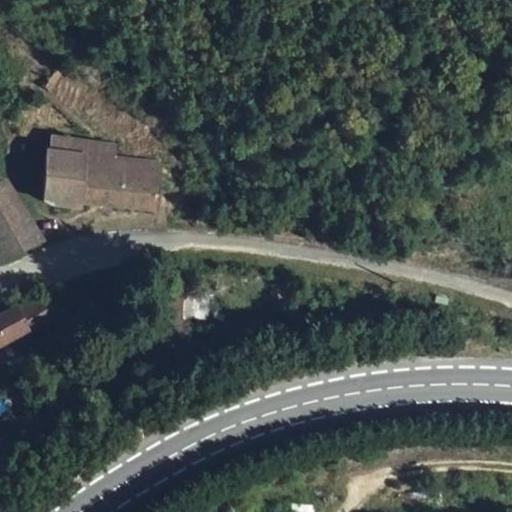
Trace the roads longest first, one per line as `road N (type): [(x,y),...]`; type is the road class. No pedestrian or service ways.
road 1 (unclassified): [(511,301),(215,243),(79,256),(0,287)]
road 2 (secondary): [(511,385),(326,397),(194,444),(81,511)]
road 3 (track): [(364,494),(402,471),(511,468)]
